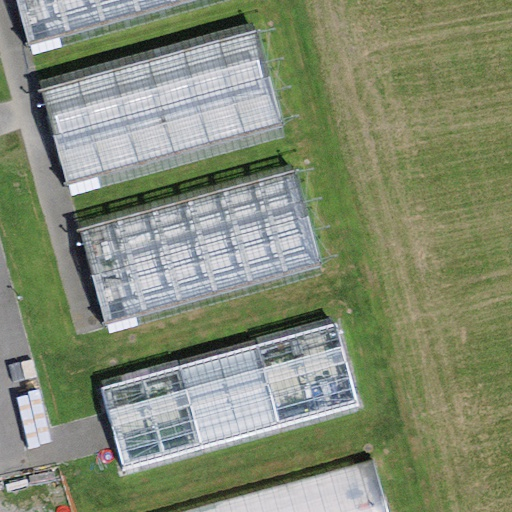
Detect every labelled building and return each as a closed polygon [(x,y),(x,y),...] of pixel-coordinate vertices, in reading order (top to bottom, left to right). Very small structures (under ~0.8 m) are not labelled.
[(16,0),(27,42),(186,0),(16,0)] [(41,90),(67,186),(284,128),(258,32),(41,90)] [(74,228),(100,325),(319,266),(293,170),(74,228)] [(97,386),(119,468),(356,404),(334,322),(97,386)] [(172,511),(387,511),(373,458),(172,511)]
